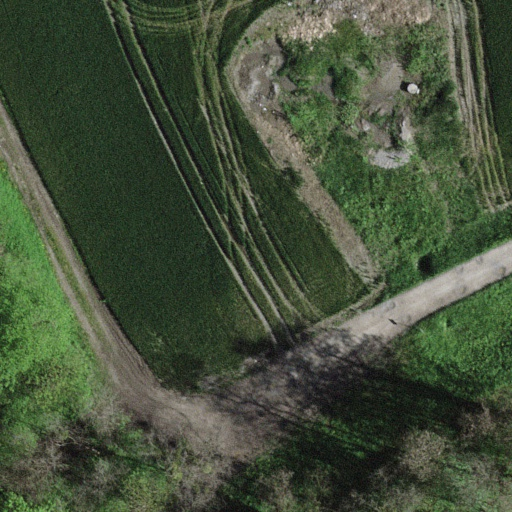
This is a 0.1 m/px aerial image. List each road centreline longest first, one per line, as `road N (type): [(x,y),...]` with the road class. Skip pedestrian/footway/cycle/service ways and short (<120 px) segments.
road 1 (track): [(511,253),(351,336),(256,401),(182,511)]
road 2 (track): [(199,477),(117,378),(0,114)]
